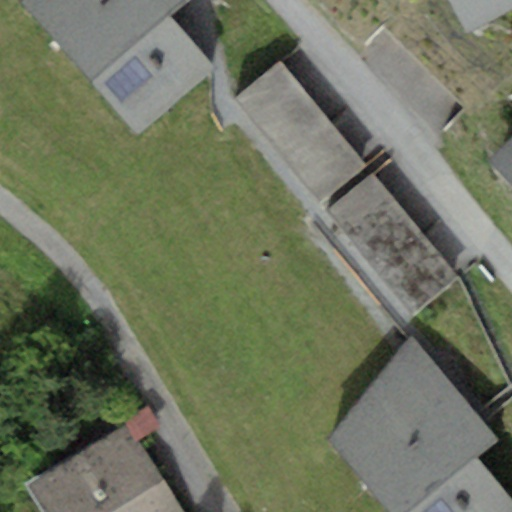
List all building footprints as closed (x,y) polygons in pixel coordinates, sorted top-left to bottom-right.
[(167,15),(181,0),(23,0),(22,2),(136,133),(215,69),(167,15)] [(511,13),(511,0),(448,0),(468,37),(511,13)] [(234,100),(318,203),(365,165),(281,62),(234,100)] [(511,134),(486,159),(511,186),(511,134)] [(326,213),(415,316),(460,277),(371,174),(326,213)] [(511,511),(511,501),(476,460),(501,441),(411,336),(328,440),(388,511),(511,511)] [(179,511),(127,426),(27,488),(41,511),(179,511)]
